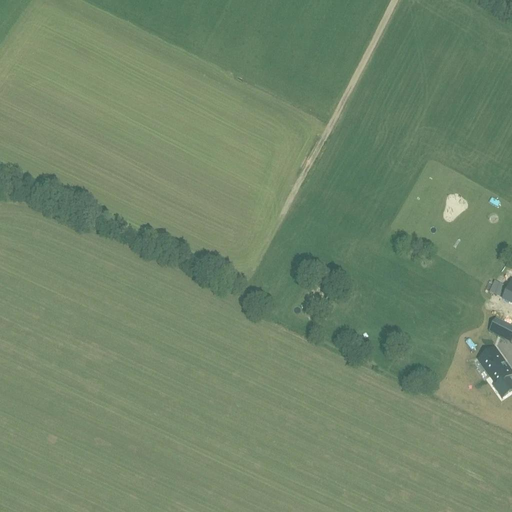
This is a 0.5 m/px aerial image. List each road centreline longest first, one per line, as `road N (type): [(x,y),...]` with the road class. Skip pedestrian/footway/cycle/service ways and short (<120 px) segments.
road 1 (track): [(396,0),(333,125),(310,131)]
road 2 (track): [(300,182),(241,290),(225,300)]
